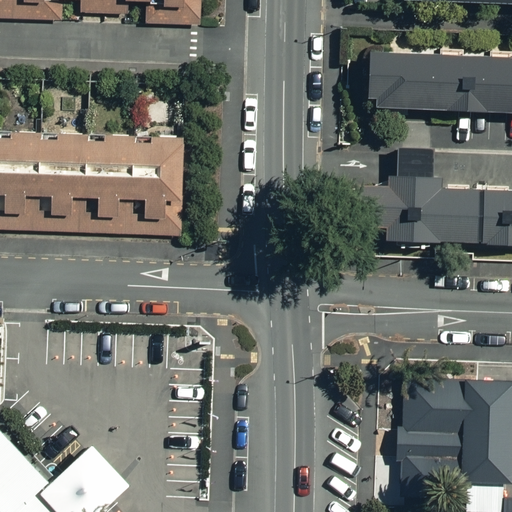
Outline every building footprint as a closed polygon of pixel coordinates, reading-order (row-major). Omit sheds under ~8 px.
[(0,0),(0,15),(65,18),(65,0),(79,0),(79,10),(123,12),(123,0),(144,0),(144,21),(198,22),(198,0),(0,0)] [(511,54),(368,49),(366,102),(511,107),(511,54)] [(0,227),(178,233),(180,134),(0,128),(0,227)] [(511,186),(440,184),(440,170),(432,170),(433,143),(394,142),(393,168),(339,166),(338,219),(381,220),(380,235),(511,239),(511,186)] [(463,479),(509,480),(511,378),(403,376),(402,424),(396,424),(395,477),(463,479)] [(0,511),(95,511),(130,480),(88,435),(53,469),(47,478),(0,428),(0,511)] [(508,511),(509,480),(463,479),(462,511),(508,511)]
